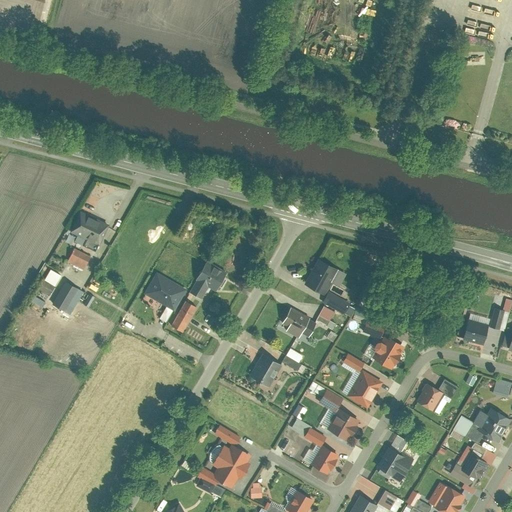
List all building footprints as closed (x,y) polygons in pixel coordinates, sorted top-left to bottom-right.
[(108,225),(80,211),(70,231),(78,235),(75,241),(96,251),(108,225)] [(91,254),(74,246),(68,260),(84,268),(91,254)] [(228,271),(207,259),(189,291),(202,299),(209,286),(217,291),(228,271)] [(337,271),(317,261),(306,285),(325,294),(337,271)] [(186,288),(157,271),(145,291),(174,308),(186,288)] [(54,285),(45,280),(40,290),(50,294),(54,285)] [(84,290),(65,280),(53,303),(71,313),(84,290)] [(349,303),(334,296),(330,304),(346,311),(349,303)] [(197,306),(185,300),(172,325),(184,332),(197,306)] [(328,319),(333,310),(322,304),(314,319),(330,327),(333,321),(328,319)] [(277,328),(301,340),(312,316),(289,305),(277,328)] [(503,329),(508,310),(496,307),(491,327),(503,329)] [(366,324),(364,332),(379,336),(383,321),(363,316),(361,323),(366,324)] [(462,338),(483,344),(488,323),(468,317),(462,338)] [(372,357),(392,367),(403,344),(383,335),(372,357)] [(248,374),(271,385),(284,359),(261,348),(248,374)] [(346,351),(339,362),(356,373),(363,361),(346,351)] [(348,397),(369,407),(384,377),(363,367),(348,397)] [(492,394),(507,395),(509,380),(493,378),(492,394)] [(416,401),(433,409),(443,390),(426,382),(416,401)] [(479,429),(499,438),(510,416),(490,406),(479,429)] [(328,429),(349,440),(360,418),(339,407),(328,429)] [(234,443),(238,433),(215,423),(211,432),(234,443)] [(304,435),(319,443),(324,434),(308,426),(304,435)] [(209,477),(232,488),(250,454),(226,442),(209,477)] [(310,462),(330,472),(340,453),(319,443),(310,462)] [(379,469),(400,480),(412,456),(391,445),(379,469)] [(463,471),(478,478),(488,458),(473,450),(463,471)] [(250,497),(260,497),(259,481),(250,482),(250,497)] [(434,504),(450,511),(454,511),(464,492),(445,483),(434,504)] [(286,508),(293,511),(306,511),(314,496),(296,488),(286,508)] [(422,511),(426,511),(430,504),(417,498),(420,493),(411,489),(404,502),(405,503),(400,511),(406,511),(407,511),(408,511),(419,511),(420,511),(422,511)] [(351,511),(372,511),(378,502),(360,494),(351,511)] [(283,511),(285,508),(265,498),(258,511),(283,511)] [(164,511),(194,511),(195,511),(171,499),(164,511)]
